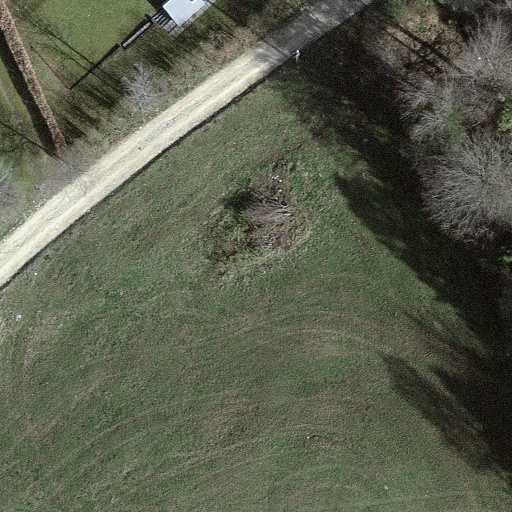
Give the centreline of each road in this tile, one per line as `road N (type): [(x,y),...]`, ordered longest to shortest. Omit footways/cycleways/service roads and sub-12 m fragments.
road 1 (track): [(353,0),(51,228),(0,277)]
road 2 (track): [(51,228),(30,117),(0,61)]
